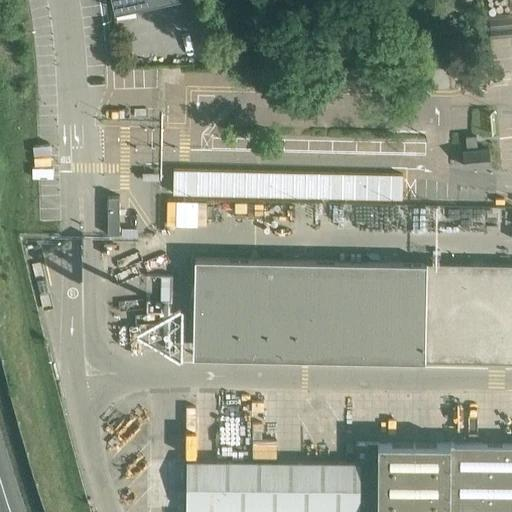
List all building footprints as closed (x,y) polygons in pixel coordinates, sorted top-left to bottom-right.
[(112,0),(115,9),(158,0),(112,0)] [(465,135),(466,145),(477,145),(476,134),(465,135)] [(490,163),(489,147),(463,150),(464,165),(490,163)] [(119,231),(119,195),(107,195),(107,231),(119,231)] [(511,261),(221,256),(218,353),(511,359),(511,261)] [(279,419),(279,398),(254,397),(253,418),(279,419)] [(187,459),(187,508),(345,509),(345,511),(511,511),(511,442),(356,441),(356,461),(187,459)]
